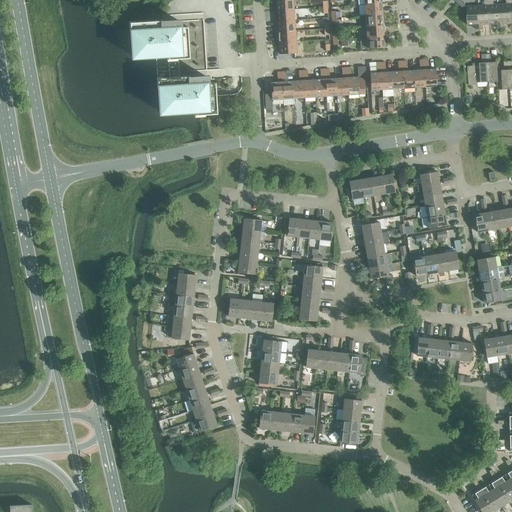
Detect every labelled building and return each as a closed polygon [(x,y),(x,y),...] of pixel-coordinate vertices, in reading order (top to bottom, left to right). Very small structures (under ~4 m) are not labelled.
[(275,0),(276,11),(293,10),(292,0),(275,0)] [(483,0),(484,6),(478,6),(480,30),(483,29),(483,25),(490,24),(488,0),(483,0)] [(493,0),(488,0),(490,24),(497,24),(498,28),(501,28),(500,5),(494,5),(493,0)] [(505,0),(506,4),(500,5),(501,28),(505,28),(504,23),(511,23),(510,0),(505,0)] [(364,5),(365,16),(382,15),(381,4),(364,5)] [(480,30),(478,6),(467,7),(468,26),(476,25),(476,30),(480,30)] [(276,11),(277,21),(294,20),(293,10),(276,11)] [(365,16),(365,27),(383,25),(382,15),(365,16)] [(179,27),(179,22),(169,22),(170,25),(163,25),(162,20),(134,22),(135,31),(130,32),(130,42),(133,42),(134,52),(143,52),(144,57),(176,55),(177,59),(189,58),(187,27),(179,27)] [(277,21),(277,32),(295,31),(294,20),(277,21)] [(365,27),(366,37),(383,36),(383,25),(365,27)] [(277,32),(278,43),(295,42),(295,31),(277,32)] [(383,36),(366,37),(367,49),(384,47),(383,36)] [(295,42),(278,43),(279,54),(296,53),(295,42)] [(477,82),(488,82),(486,54),(481,54),(482,59),(482,63),(475,64),(475,66),(468,67),(469,86),(477,85),(477,82)] [(488,82),(498,81),(498,71),(497,62),(490,63),(490,59),(491,59),(490,54),(486,54),(488,82)] [(498,81),(499,90),(510,89),(508,61),(504,62),(504,66),(504,70),(498,71),(498,81)] [(435,69),(424,70),(425,87),(436,86),(435,69)] [(413,70),(402,71),(403,88),(414,88),(413,70)] [(424,70),(413,70),(414,88),(425,87),(424,70)] [(402,71),(391,72),(392,89),(403,88),(402,71)] [(391,72),(381,73),(382,90),(392,89),(391,72)] [(382,90),(381,73),(369,73),(370,91),(382,90)] [(204,114),(204,115),(216,114),(214,83),(207,83),(207,77),(206,77),(198,78),(197,78),(190,79),(190,76),(162,78),(162,79),(163,87),(158,88),(158,87),(157,88),(158,98),(161,98),(162,108),(171,108),(171,113),(196,111),(204,111),(204,114)] [(357,77),(346,78),(347,95),(364,94),(364,80),(358,80),(357,77)] [(335,78),(325,79),(326,96),(336,96),(335,78)] [(346,78),(335,78),(336,96),(347,95),(346,78)] [(325,79),(314,80),(315,97),(326,96),(325,79)] [(314,80),(303,81),(304,98),(315,97),(314,80)] [(292,81),(281,82),(283,99),(293,99),(292,81)] [(303,81),(292,81),(293,99),(304,98),(303,81)] [(283,99),(281,82),(270,83),(271,100),(283,99)] [(419,175),(421,185),(438,182),(437,172),(419,175)] [(392,174),(381,176),(384,194),(395,192),(392,174)] [(381,176),(370,178),(373,196),(384,194),(381,176)] [(370,178),(359,180),(362,197),(373,196),(370,178)] [(362,197),(359,180),(348,182),(351,199),(362,197)] [(421,185),(423,196),(440,193),(438,182),(421,185)] [(423,196),(425,207),(442,204),(440,193),(423,196)] [(425,207),(426,217),(444,214),(442,204),(425,207)] [(506,209),(495,211),(498,229),(509,227),(506,209)] [(495,211),(484,213),(487,230),(498,229),(495,211)] [(487,230),(484,213),(473,215),(476,232),(487,230)] [(444,214),(426,217),(428,229),(446,225),(444,214)] [(243,218),(242,229),(260,231),(261,220),(243,218)] [(286,236),(297,237),(299,219),(288,218),(286,236)] [(297,237),(308,238),(310,221),(299,219),(297,237)] [(308,238),(319,240),(321,222),(310,221),(308,238)] [(321,222),(319,240),(330,241),(332,223),(321,222)] [(361,225),(363,236),(380,233),(378,222),(361,225)] [(412,226),(404,228),(405,234),(413,233),(412,226)] [(242,229),(241,240),(259,242),(260,231),(242,229)] [(363,236),(365,247),(382,244),(380,233),(363,236)] [(241,240),(240,251),(257,253),(259,242),(241,240)] [(365,247),(366,258),(384,255),(382,244),(365,247)] [(488,244),(480,245),(481,252),(490,251),(488,244)] [(240,251),(238,262),(256,264),(257,253),(240,251)] [(455,251),(445,253),(448,271),(459,269),(456,253),(455,251)] [(445,253),(434,255),(437,273),(448,271),(445,253)] [(366,258),(368,268),(386,265),(384,255),(366,258)] [(434,255),(423,257),(426,274),(437,273),(434,255)] [(426,274),(423,257),(412,259),(415,276),(426,274)] [(476,260),(478,271),(496,268),(494,257),(476,260)] [(256,264),(238,262),(237,273),(255,275),(256,264)] [(304,265),(303,277),(321,279),(322,267),(304,265)] [(386,265),(368,268),(370,279),(377,278),(378,283),(393,280),(392,275),(388,276),(386,265)] [(478,271),(480,282),(498,279),(496,268),(478,271)] [(178,273),(177,284),(194,286),(196,275),(178,273)] [(303,277),(302,287),(320,289),(321,279),(303,277)] [(480,282),(482,292),(499,289),(498,279),(480,282)] [(177,284),(175,295),(193,297),(194,286),(177,284)] [(302,287),(301,298),(318,300),(320,289),(302,287)] [(499,289),(482,292),(484,303),(501,300),(499,289)] [(175,295),(174,306),(192,308),(193,297),(175,295)] [(301,298),(299,309),(317,311),(318,300),(301,298)] [(227,317),(239,318),(240,300),(229,299),(227,317)] [(239,318),(249,319),(251,301),(240,300),(239,318)] [(249,319),(260,320),(262,302),(251,301),(249,319)] [(262,302),(260,320),(271,321),(273,304),(262,302)] [(174,306),(173,317),(191,318),(192,308),(174,306)] [(317,311),(299,309),(298,320),(316,322),(317,311)] [(173,317),(172,327),(190,329),(191,318),(173,317)] [(190,329),(172,327),(171,338),(188,340),(190,329)] [(504,336),(494,338),(497,355),(507,354),(504,336)] [(416,355),(427,357),(429,339),(418,338),(416,355)] [(497,355),(494,338),(483,340),(486,357),(497,355)] [(427,357),(437,358),(439,340),(429,339),(427,357)] [(263,340),(262,351),(279,353),(281,342),(263,340)] [(437,358),(448,359),(450,341),(439,340),(437,358)] [(448,359),(459,360),(461,343),(450,341),(448,359)] [(461,343),(459,360),(470,362),(472,344),(461,343)] [(305,367),(316,368),(318,351),(307,349),(305,367)] [(262,351),(260,361),(278,363),(279,353),(262,351)] [(316,368),(327,370),(329,352),(318,351),(316,368)] [(327,370),(338,371),(339,353),(329,352),(327,370)] [(176,359),(179,370),(196,364),(193,353),(176,359)] [(338,371),(348,372),(350,354),(339,353),(338,371)] [(350,354),(348,372),(359,373),(361,356),(350,354)] [(260,361),(259,372),(277,374),(278,363),(260,361)] [(498,363),(491,364),(493,377),(500,376),(498,363)] [(179,370),(182,380),(199,374),(196,364),(179,370)] [(485,373),(482,374),(483,380),(490,378),(488,371),(485,372),(485,373)] [(277,374),(259,372),(258,383),(276,385),(277,374)] [(182,380),(186,390),(203,385),(199,374),(182,380)] [(186,390),(189,400),(206,395),(203,385),(186,390)] [(189,400),(192,411),(209,405),(206,395),(189,400)] [(344,399),(342,410),(360,412),(361,401),(344,399)] [(192,411),(196,421),(213,415),(209,405),(192,411)] [(342,410),(341,421),(359,422),(360,412),(342,410)] [(258,428),(269,429),(271,412),(260,411),(258,428)] [(269,429),(280,431),(282,413),(271,412),(269,429)] [(280,431),(291,432),(293,414),(282,413),(280,431)] [(291,432),(301,433),(303,415),(293,414),(291,432)] [(213,415),(196,421),(190,423),(194,433),(216,426),(213,415)] [(303,415),(301,433),(312,434),(314,417),(303,415)] [(341,421),(340,431),(358,433),(359,422),(341,421)] [(358,433),(340,431),(339,442),(356,444),(358,433)] [(511,488),(504,475),(496,480),(509,501),(511,499),(511,488)] [(496,480),(487,485),(501,506),(509,501),(496,480)] [(487,485),(479,490),(492,511),(501,506),(487,485)] [(491,511),(492,511),(479,490),(471,495),(480,511),(491,511)]
